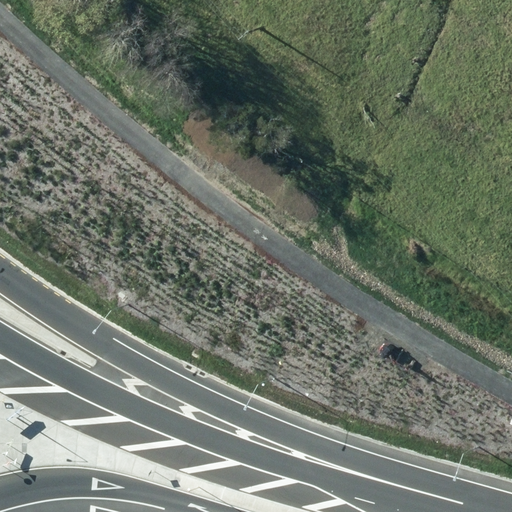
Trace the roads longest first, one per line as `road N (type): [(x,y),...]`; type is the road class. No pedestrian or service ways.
road 1 (primary): [(0,274),(160,375),(416,511)]
road 2 (primary): [(0,353),(120,412),(415,511)]
road 3 (primary): [(174,511),(78,496),(3,511)]
